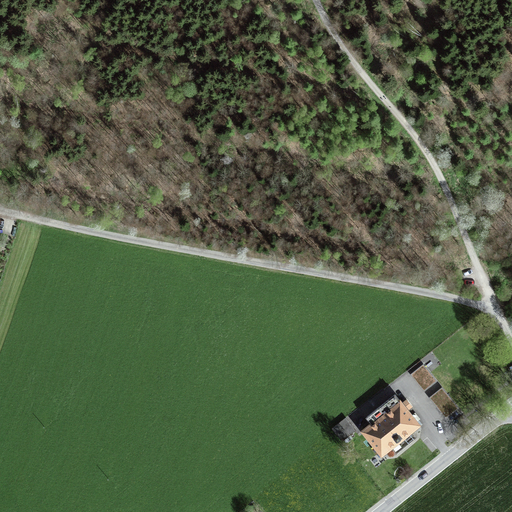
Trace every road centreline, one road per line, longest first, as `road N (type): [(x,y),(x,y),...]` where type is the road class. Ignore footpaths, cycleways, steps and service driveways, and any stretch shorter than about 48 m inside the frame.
road 1 (unclassified): [(511,338),(493,306),(0,210)]
road 2 (track): [(493,306),(435,166),(349,58),(315,0)]
road 3 (tertiary): [(511,409),(380,511)]
